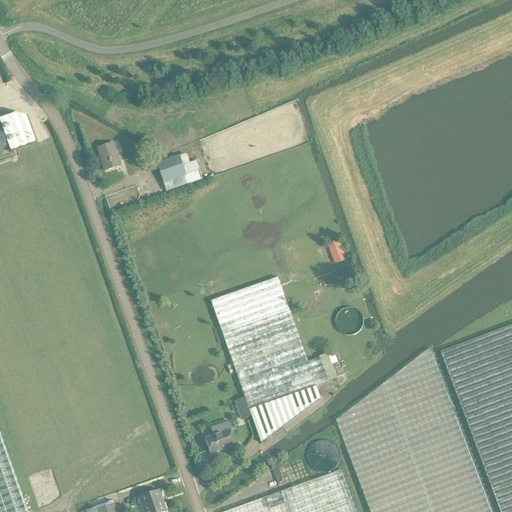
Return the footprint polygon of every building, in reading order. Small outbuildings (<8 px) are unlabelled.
[(16,114),(0,119),(0,125),(10,153),(36,143),(27,117),(16,114)] [(114,143),(97,149),(105,171),(121,166),(114,143)] [(166,192),(203,180),(197,161),(183,166),(180,156),(157,164),(166,192)] [(339,240),(328,245),(334,264),(346,259),(339,240)] [(278,278),(211,302),(246,398),(250,411),(316,387),(329,382),(330,385),(339,381),(337,378),(343,376),(334,352),(330,353),(322,356),(319,357),(320,358),(308,363),(278,278)] [(511,511),(511,325),(441,353),(463,413),(500,511),(511,511)] [(490,511),(430,349),(336,421),(370,511),(490,511)] [(261,444),(320,399),(316,388),(250,411),(261,444)] [(206,439),(211,454),(235,446),(230,431),(232,430),(230,422),(211,429),(213,436),(206,439)] [(0,511),(25,511),(0,438),(0,511)] [(355,511),(341,471),(227,511),(355,511)] [(138,498),(142,511),(165,511),(159,491),(138,498)] [(112,502),(86,511),(85,511),(115,511),(112,502)]
